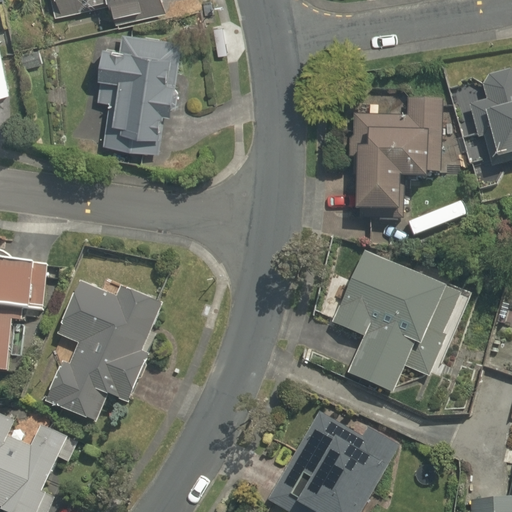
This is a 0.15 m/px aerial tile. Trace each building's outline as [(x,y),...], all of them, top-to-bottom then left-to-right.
[(155,4),(168,0),(54,0),(62,29),(123,13),(126,24),(158,15),(155,4)] [(0,107),(18,105),(0,2),(0,107)] [(104,153),(161,162),(170,105),(184,107),(193,46),(107,34),(96,107),(110,109),(104,153)] [(511,94),(511,95),(506,65),(471,72),(488,157),(511,152),(511,94)] [(366,219),(415,221),(417,186),(456,188),(460,99),(411,97),(409,120),(357,117),(354,177),(368,178),(366,219)] [(314,180),(313,229),(332,229),(333,215),(353,215),(354,181),(314,180)] [(471,298),(368,258),(341,328),(365,337),(350,377),(403,398),(413,372),(439,382),(471,298)] [(58,266),(0,262),(0,374),(23,376),(27,317),(55,319),(58,266)] [(67,363),(50,404),(103,426),(115,399),(136,408),(157,358),(149,355),(169,306),(125,288),(121,298),(85,283),(61,336),(83,346),(74,366),(67,363)] [(376,511),(410,446),(323,402),(267,511),(376,511)] [(0,511),(55,511),(87,443),(27,416),(22,426),(0,416),(0,511)] [(511,511),(511,494),(508,507),(490,501),(487,511),(511,511)]
